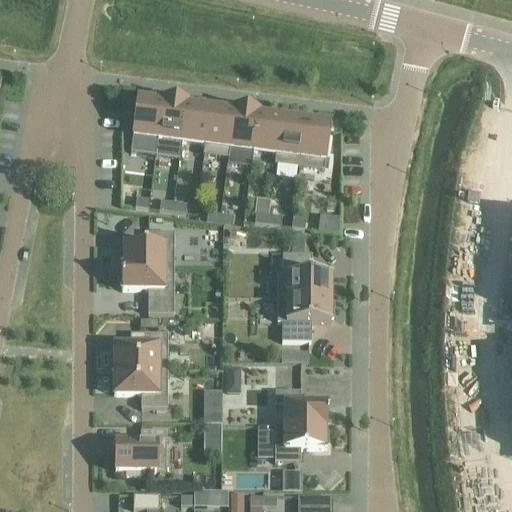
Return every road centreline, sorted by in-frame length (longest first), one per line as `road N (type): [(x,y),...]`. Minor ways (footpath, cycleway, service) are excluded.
road 1 (residential): [(392,511),(375,283),(424,29)]
road 2 (residential): [(59,116),(80,173),(86,511)]
road 3 (residential): [(59,116),(24,168),(0,301)]
road 4 (residential): [(424,29),(306,0)]
